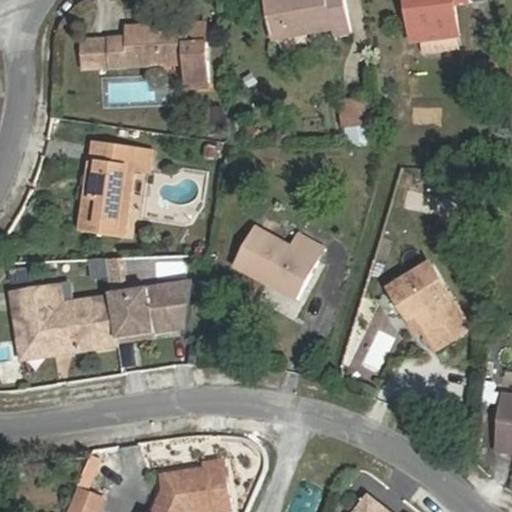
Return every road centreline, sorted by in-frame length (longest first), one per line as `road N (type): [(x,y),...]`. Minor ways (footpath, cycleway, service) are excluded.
road 1 (residential): [(297,408),(216,401),(0,427)]
road 2 (residential): [(479,511),(392,442),(297,408)]
road 3 (residential): [(0,180),(23,90),(10,0)]
